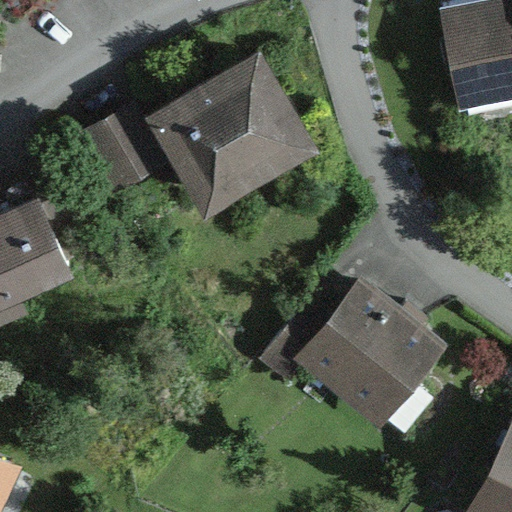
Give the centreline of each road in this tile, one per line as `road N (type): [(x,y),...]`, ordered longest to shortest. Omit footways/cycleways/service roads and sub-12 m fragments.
road 1 (residential): [(331,0),(374,146),(401,201),(447,261),(511,311)]
road 2 (residential): [(0,125),(155,32),(228,0)]
